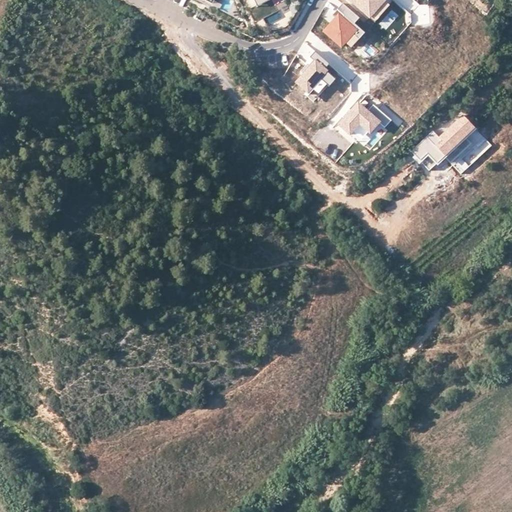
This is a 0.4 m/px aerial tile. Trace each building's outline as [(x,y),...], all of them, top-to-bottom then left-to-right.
[(274,0),(267,0),(257,6),(258,8),(274,0)] [(344,0),(372,25),(389,6),(382,0),(344,0)] [(362,22),(344,6),(338,13),(345,19),(344,21),(340,17),(324,36),(343,53),(355,39),(361,44),(367,37),(356,28),(362,22)] [(329,64),(316,53),(305,65),(308,68),(302,75),(304,78),(298,84),(309,94),(307,97),(314,103),(335,79),(324,70),(329,64)] [(366,112),(357,104),(338,125),(348,135),(359,122),(369,130),(376,122),(383,127),(389,120),(372,105),(366,112)] [(437,165),(476,129),(462,115),(439,137),(433,131),(411,151),(421,162),(428,156),(437,165)] [(41,200),(25,191),(21,198),(38,208),(41,200)]
